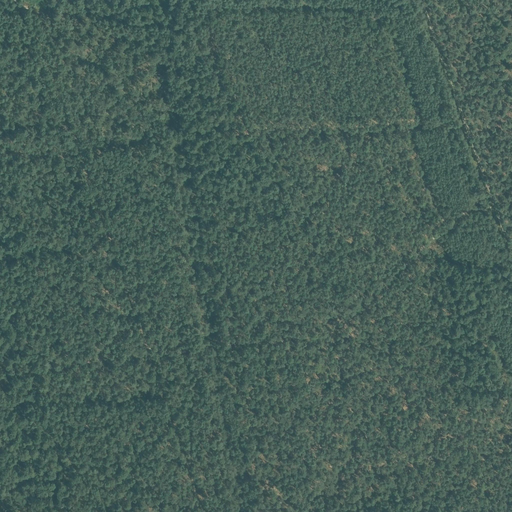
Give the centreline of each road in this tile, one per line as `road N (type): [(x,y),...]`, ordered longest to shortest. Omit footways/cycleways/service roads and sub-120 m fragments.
road 1 (track): [(24,0),(150,353),(332,330),(465,211),(495,209)]
road 2 (track): [(420,0),(511,257)]
